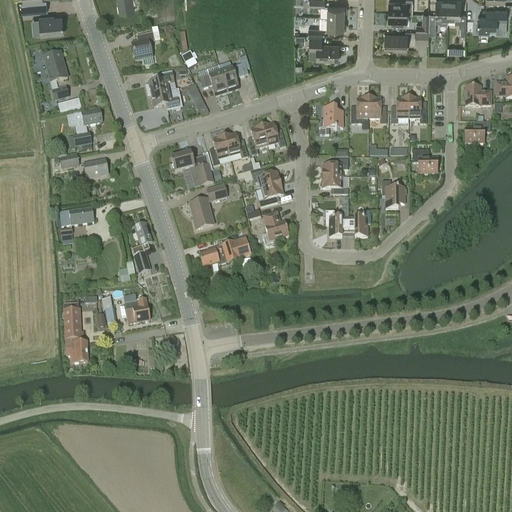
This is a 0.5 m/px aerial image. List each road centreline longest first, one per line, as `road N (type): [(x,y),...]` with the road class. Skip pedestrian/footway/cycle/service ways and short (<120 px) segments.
road 1 (residential): [(289,99),(300,148),(302,237),(323,257),(374,256),(449,186),(450,77)]
road 2 (unclassified): [(197,350),(420,319),(511,290)]
road 3 (tertiary): [(197,350),(134,147)]
road 4 (unclassified): [(0,422),(56,408),(201,422)]
road 5 (residential): [(134,147),(289,99)]
road 6 (tertiary): [(134,147),(83,0)]
